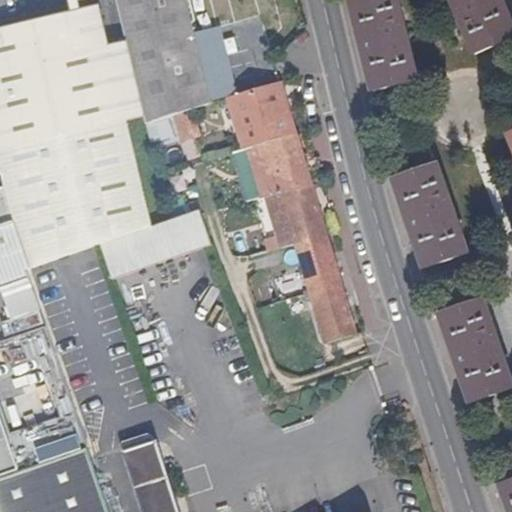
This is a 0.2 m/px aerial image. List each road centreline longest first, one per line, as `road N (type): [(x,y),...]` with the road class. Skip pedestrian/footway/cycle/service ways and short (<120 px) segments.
road 1 (tertiary): [(465,511),(376,217),(322,0)]
road 2 (unknown): [(352,403),(279,433),(243,436),(148,407),(97,333),(68,259)]
